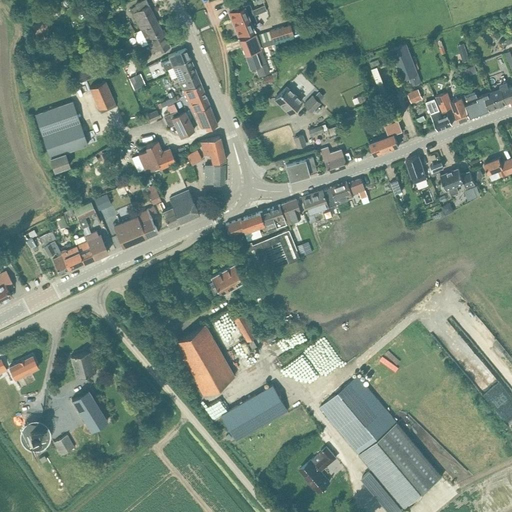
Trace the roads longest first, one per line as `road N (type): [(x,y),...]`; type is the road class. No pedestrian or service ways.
road 1 (secondary): [(240,190),(285,192),(323,182),(511,109)]
road 2 (unclassified): [(92,295),(267,511)]
road 3 (secondary): [(0,320),(194,229)]
road 4 (tertiary): [(240,190),(233,144),(175,0)]
road 5 (unclassified): [(92,295),(183,248),(194,229)]
